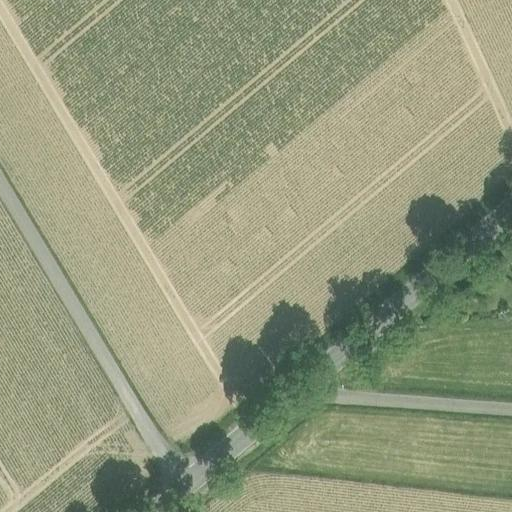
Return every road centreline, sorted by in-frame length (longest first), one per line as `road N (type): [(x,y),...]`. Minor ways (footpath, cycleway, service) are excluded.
road 1 (unclassified): [(179,486),(0,186)]
road 2 (secondary): [(511,217),(296,390)]
road 3 (unclassified): [(511,407),(296,390)]
road 4 (secondary): [(296,390),(179,486)]
